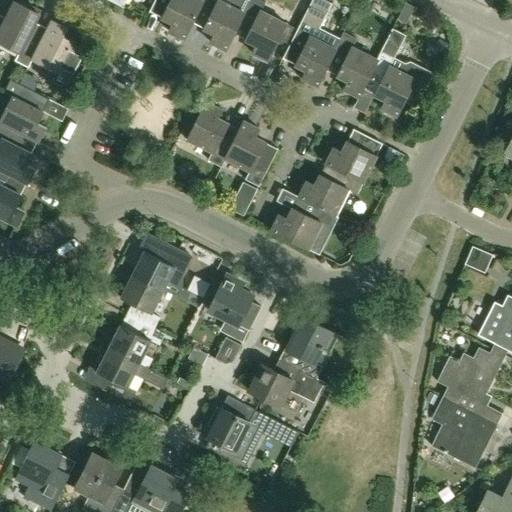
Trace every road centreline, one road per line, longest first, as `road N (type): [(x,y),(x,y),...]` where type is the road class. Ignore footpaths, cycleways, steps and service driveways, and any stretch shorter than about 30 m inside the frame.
road 1 (residential): [(412,193),(371,273),(347,285),(328,285),(161,201),(116,206)]
road 2 (residential): [(126,28),(309,119),(273,189)]
road 3 (residential): [(76,400),(171,447),(208,374),(226,383),(240,356)]
road 4 (residential): [(126,28),(61,157),(108,179),(116,206)]
road 5 (residential): [(494,30),(412,193)]
road 6 (residential): [(76,400),(38,381),(51,355),(25,298),(37,254)]
